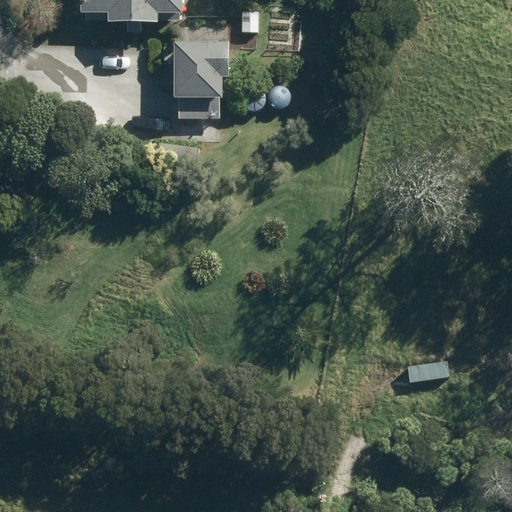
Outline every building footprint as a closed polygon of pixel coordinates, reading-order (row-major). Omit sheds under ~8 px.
[(79,0),(79,20),(106,20),(106,30),(156,30),(156,20),(181,20),(180,0),(79,0)] [(241,15),(240,36),(258,36),(258,15),(241,15)] [(179,104),(179,121),(218,122),(218,106),(222,106),(222,84),(226,84),(226,50),(173,50),(172,104),(179,104)] [(290,88),(245,89),(245,112),(290,112),(290,88)] [(158,145),(156,162),(196,168),(198,151),(158,145)]
